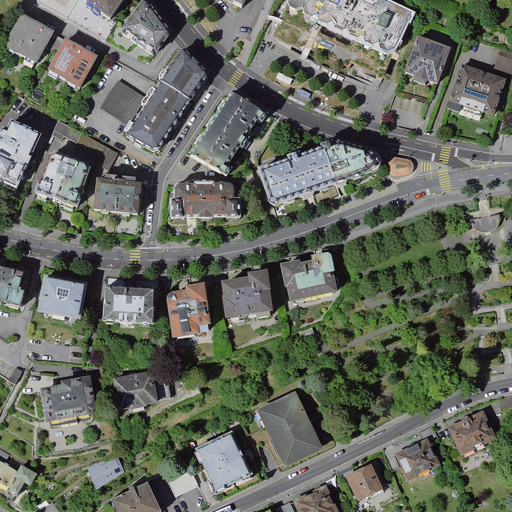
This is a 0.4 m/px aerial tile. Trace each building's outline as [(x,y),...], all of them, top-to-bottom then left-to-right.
[(66,19),(76,0),(36,0),(35,2),(66,19)] [(81,0),(112,22),(127,0),(81,0)] [(226,0),(230,2),(231,6),(246,13),(251,0),(226,0)] [(311,20),(318,18),(325,0),(287,0),(286,2),(289,11),(296,13),(303,11),(305,17),(311,20)] [(320,25),(327,27),(333,25),(335,32),(342,35),(349,32),(351,39),(357,42),(364,40),(378,8),(376,7),(374,9),(364,5),(365,3),(357,0),(325,0),(318,18),(320,25)] [(381,1),(378,8),(364,40),(366,46),(373,49),(379,47),(382,54),(388,56),(395,54),(408,25),(410,24),(412,20),(412,18),(413,16),(381,1)] [(167,34),(148,6),(147,5),(146,5),(144,5),(143,6),(125,34),(154,54),(167,34)] [(54,35),(22,18),(5,49),(37,67),(54,35)] [(447,53),(417,42),(406,74),(415,77),(413,84),(424,88),(426,82),(436,85),(447,53)] [(99,60),(66,43),(49,74),(81,92),(99,60)] [(511,54),(501,51),(495,71),(511,76),(511,54)] [(202,75),(178,52),(148,101),(130,130),(125,138),(148,151),(152,150),(202,75)] [(505,83),(462,68),(450,104),(493,118),(505,83)] [(130,130),(148,101),(120,83),(102,111),(130,130)] [(261,112),(234,95),(191,159),(218,177),(261,112)] [(60,123),(43,115),(36,131),(52,139),(54,135),(60,123)] [(106,149),(60,123),(54,135),(101,161),(106,149)] [(39,140),(13,128),(4,148),(1,146),(0,149),(0,179),(18,187),(39,140)] [(340,145),(309,156),(319,186),(363,171),(361,168),(361,164),(362,160),(364,158),(367,156),(366,153),(340,145)] [(120,156),(106,149),(101,161),(99,168),(109,174),(120,156)] [(272,199),(276,201),(319,186),(309,156),(264,172),(272,199)] [(362,160),(361,164),(361,168),(363,171),(365,173),(368,174),(372,174),(376,173),(378,170),(379,166),(379,163),(378,160),(376,158),(372,156),(370,156),(367,156),(364,158),(362,160)] [(59,199),(73,162),(57,157),(52,160),(41,193),(59,199)] [(391,159),(390,161),(389,163),(388,173),(390,176),(392,177),(395,178),(408,176),(411,175),(412,173),(414,171),(414,169),(414,166),(414,165),(412,163),(411,161),(409,160),(394,158),(393,158),(391,159)] [(89,171),(87,167),(73,162),(59,199),(77,206),(89,171)] [(106,183),(99,182),(96,213),(139,217),(142,187),(137,186),(137,181),(125,180),(125,185),(118,184),(118,179),(107,177),(106,183)] [(195,186),(180,186),(178,187),(177,187),(176,189),(177,201),(171,201),(171,218),(184,219),(184,215),(228,214),(229,218),(241,217),(240,201),(235,200),(235,190),(235,189),(234,187),(232,186),(230,185),(216,186),(216,184),(195,184),(195,186)] [(474,217),(473,230),(496,231),(497,219),(474,217)] [(288,310),(335,301),(332,281),(333,281),(330,264),(329,262),(328,261),(326,260),(324,260),(310,263),(311,268),(299,270),(298,267),(279,270),(283,295),(285,294),(288,310)] [(23,279),(0,272),(0,301),(22,307),(25,296),(19,294),(23,279)] [(86,284),(44,277),(38,312),(80,319),(86,284)] [(248,284),(219,288),(223,325),(270,319),(265,278),(247,280),(248,284)] [(155,293),(107,291),(105,321),(153,324),(155,293)] [(175,338),(200,334),(198,326),(211,324),(207,292),(188,294),(189,299),(174,302),(172,303),(171,305),(170,308),(175,338)] [(87,366),(88,375),(103,377),(101,367),(87,366)] [(23,372),(17,368),(9,382),(15,385),(23,372)] [(164,371),(115,380),(121,411),(170,401),(164,371)] [(65,387),(45,391),(50,421),(92,413),(96,408),(91,379),(64,383),(65,387)] [(293,399),(255,417),(281,469),(319,451),(293,399)] [(484,414),(451,430),(464,455),(497,439),(484,414)] [(231,438),(199,453),(218,492),(250,476),(231,438)] [(428,440),(399,455),(411,478),(440,463),(428,440)] [(11,457),(0,450),(0,460),(7,464),(11,457)] [(119,458),(90,469),(98,486),(124,470),(119,458)] [(385,487),(374,465),(350,477),(362,499),(385,487)] [(17,475),(0,466),(0,485),(19,496),(26,483),(31,486),(36,478),(20,470),(17,475)] [(150,484),(114,502),(118,511),(161,511),(163,511),(150,484)] [(328,485),(299,499),(305,511),(333,511),(340,509),(328,485)] [(38,511),(58,511),(53,503),(38,511)]
